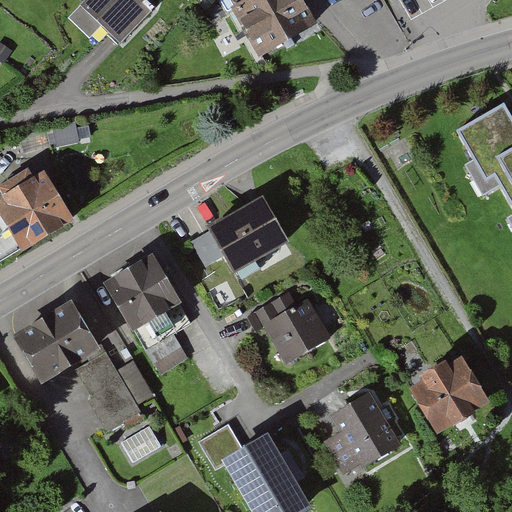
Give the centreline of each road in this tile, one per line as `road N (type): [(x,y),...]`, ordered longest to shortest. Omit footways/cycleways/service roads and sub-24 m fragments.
road 1 (tertiary): [(511,45),(339,108),(0,299)]
road 2 (unknown): [(141,216),(267,416),(370,364)]
road 3 (unknown): [(0,313),(106,499),(106,511)]
